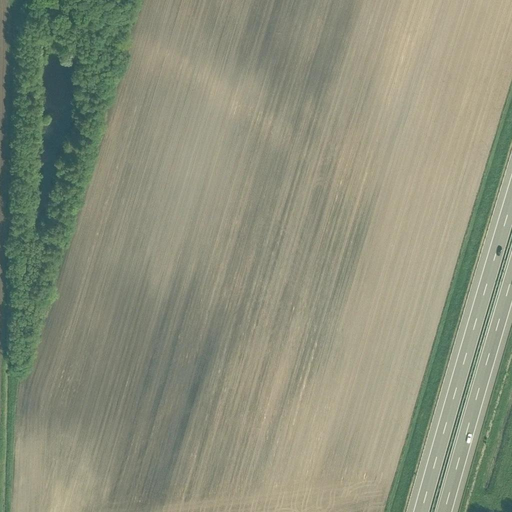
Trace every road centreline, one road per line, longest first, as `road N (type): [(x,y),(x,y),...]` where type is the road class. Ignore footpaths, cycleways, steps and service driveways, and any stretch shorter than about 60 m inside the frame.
road 1 (motorway): [(511,204),(421,511)]
road 2 (motorway): [(444,511),(511,276)]
